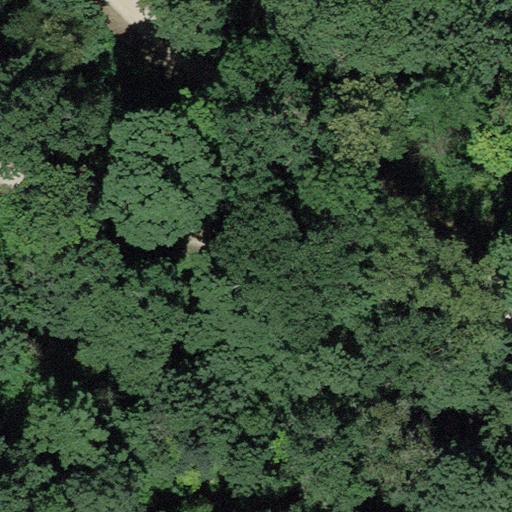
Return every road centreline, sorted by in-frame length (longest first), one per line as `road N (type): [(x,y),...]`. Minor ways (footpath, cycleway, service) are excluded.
road 1 (track): [(511,351),(0,138)]
road 2 (track): [(511,331),(126,0)]
